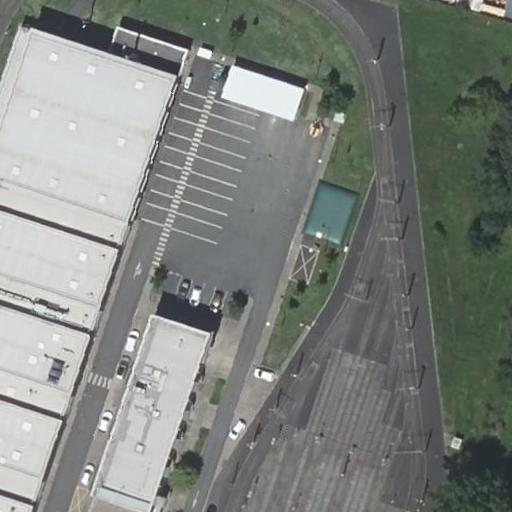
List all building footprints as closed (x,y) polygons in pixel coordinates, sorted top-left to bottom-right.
[(60,39),(22,26),(0,91),(0,511),(39,511),(182,78),(111,55),(60,39)] [(121,26),(111,55),(182,78),(191,49),(121,26)] [(231,63),(221,95),(295,119),(305,87),(231,63)] [(340,247),(357,195),(320,182),(302,234),(340,247)] [(158,309),(140,365),(171,375),(186,328),(212,337),(215,327),(158,309)] [(155,511),(212,337),(186,328),(171,375),(140,365),(92,511),(155,511)]
